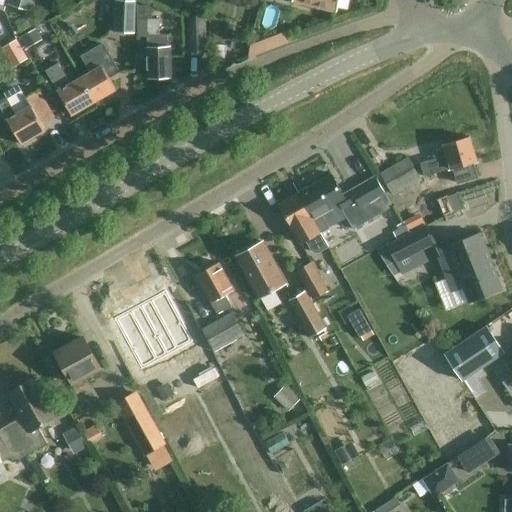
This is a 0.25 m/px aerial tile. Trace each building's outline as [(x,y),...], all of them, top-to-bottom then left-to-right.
[(9,0),(8,4),(30,11),(33,0),(9,0)] [(117,0),(116,32),(134,33),(134,1),(117,0)] [(339,0),(291,0),(291,2),(336,13),(339,0)] [(152,5),(138,5),(139,39),(147,39),(148,78),(170,77),(169,35),(159,35),(159,19),(153,19),(152,5)] [(24,17),(15,22),(21,33),(30,28),(24,17)] [(189,52),(205,52),(205,17),(188,17),(189,52)] [(280,27),(241,43),(246,54),(284,38),(280,27)] [(42,41),(35,30),(22,38),(28,49),(42,41)] [(4,48),(13,65),(26,58),(18,41),(4,48)] [(91,72),(80,79),(94,103),(114,91),(107,78),(117,72),(103,46),(92,53),(83,58),(91,72)] [(94,103),(80,79),(69,85),(57,64),(46,71),(72,116),(94,103)] [(22,93),(8,101),(0,105),(0,107),(7,120),(21,145),(45,131),(42,125),(54,118),(38,91),(25,99),(22,93)] [(448,158),(420,166),(423,176),(454,168),(458,183),(477,177),(472,162),(476,161),(469,137),(444,144),(448,158)] [(393,195),(420,179),(408,158),(380,174),(393,195)] [(317,183),(298,193),(320,233),(329,229),(321,215),(339,204),(347,218),(353,230),(392,207),(375,177),(343,195),(332,175),(317,183)] [(453,183),(442,186),(445,197),(457,193),(453,183)] [(301,244),(320,233),(298,193),(278,205),(301,244)] [(398,230),(393,233),(397,240),(410,233),(404,222),(396,226),(398,230)] [(397,240),(387,245),(402,274),(428,260),(422,250),(435,243),(426,225),(410,233),(397,240)] [(450,254),(438,258),(452,292),(464,288),(469,302),(503,288),(480,233),(447,246),(450,254)] [(272,259),(263,242),(236,256),(260,298),(286,283),(278,270),(279,269),(272,258),(272,259)] [(224,294),(233,290),(218,263),(195,275),(216,314),(230,306),(224,294)] [(327,291),(311,263),(297,271),(313,299),(327,291)] [(165,292),(140,306),(167,355),(192,341),(165,292)] [(305,293),(291,301),(310,336),(324,328),(305,293)] [(140,306),(115,320),(142,369),(167,355),(140,306)] [(214,352),(242,336),(229,314),(201,329),(214,352)] [(366,317),(354,324),(360,335),(373,329),(366,317)] [(487,326),(445,354),(463,380),(505,352),(487,326)] [(99,368),(83,338),(57,352),(74,382),(99,368)] [(369,389),(379,383),(373,371),(362,377),(369,389)] [(21,417),(9,424),(26,455),(48,444),(38,427),(57,417),(35,377),(8,393),(21,417)] [(288,386),(278,396),(291,409),(301,399),(288,386)] [(135,393),(118,403),(146,454),(147,453),(151,461),(167,452),(163,444),(164,444),(135,393)] [(511,411),(496,411),(495,427),(511,427),(511,411)] [(90,443),(103,435),(96,423),(83,431),(90,443)] [(0,462),(3,461),(3,462),(11,457),(14,462),(26,455),(9,424),(0,428),(0,462)] [(76,425),(63,433),(74,454),(88,446),(76,425)] [(283,433),(266,443),(271,452),(289,443),(283,433)] [(459,457),(469,472),(499,452),(489,437),(459,457)] [(343,463),(360,454),(353,439),(335,448),(343,463)] [(427,493),(453,478),(441,459),(415,474),(427,493)] [(284,461),(279,464),(284,473),(288,471),(284,461)] [(328,511),(322,501),(305,511),(328,511)] [(384,503),(374,509),(375,511),(385,511),(389,510),(384,503)]
